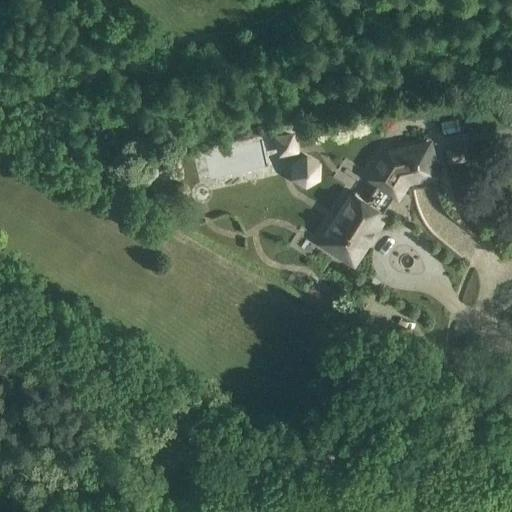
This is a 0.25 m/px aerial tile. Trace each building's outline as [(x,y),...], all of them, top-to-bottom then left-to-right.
[(289,141),(275,144),(278,158),(292,155),(289,141)] [(436,172),(429,143),(390,151),(373,177),(379,181),(367,200),(356,192),(324,242),(354,261),(386,212),(384,211),(396,192),(398,193),(408,178),(436,172)] [(468,157),(465,146),(446,150),(449,161),(468,157)] [(325,178),(313,150),(289,160),(300,188),(325,178)] [(209,193),(204,188),(196,188),(191,193),(191,201),(196,206),(204,206),(209,201),(209,193)]
